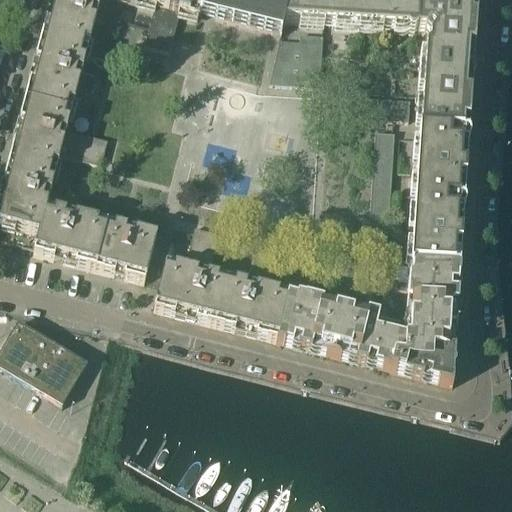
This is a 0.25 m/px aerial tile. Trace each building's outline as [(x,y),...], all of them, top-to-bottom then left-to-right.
[(85,56),(99,0),(49,0),(49,4),(54,5),(49,26),(43,24),(39,43),(85,56)] [(138,0),(137,6),(153,10),(142,50),(167,57),(178,16),(197,21),(197,19),(200,20),(200,18),(199,18),(203,0),(138,0)] [(250,33),(258,0),(203,0),(199,18),(200,18),(200,20),(207,22),(250,33)] [(288,0),(258,0),(250,33),(278,39),(281,27),(288,0)] [(354,0),(288,0),(281,27),(353,31),(354,0)] [(426,0),(354,0),(353,31),(405,35),(407,38),(412,38),(415,36),(423,36),(424,36),(426,0)] [(475,0),(426,0),(424,36),(428,33),(431,36),(427,41),(427,49),(423,52),(422,72),(471,74),(475,0)] [(321,41),(298,40),(297,47),(277,45),(267,89),(317,93),(321,41)] [(85,56),(39,43),(33,64),(38,65),(33,86),(28,85),(23,103),(70,115),(85,56)] [(471,74),(422,72),(418,132),(417,135),(466,137),(471,74)] [(84,78),(81,86),(91,89),(93,81),(84,78)] [(408,106),(356,102),(355,123),(406,126),(408,106)] [(70,115),(23,103),(17,125),(22,126),(17,147),(12,146),(7,166),(53,178),(58,160),(99,171),(105,146),(65,135),(70,115)] [(466,137),(417,135),(413,203),(462,206),(466,137)] [(373,137),(366,257),(385,258),(392,139),(390,139),(373,137)] [(53,178),(7,166),(2,186),(7,187),(1,208),(0,207),(0,229),(36,239),(37,240),(44,213),(53,178)] [(462,206),(413,203),(409,270),(410,269),(457,272),(462,206)] [(95,226),(44,213),(37,240),(36,239),(31,259),(52,264),(54,256),(63,259),(62,262),(74,265),(72,270),(84,273),(95,226)] [(142,288),(154,241),(95,226),(84,273),(112,280),(114,272),(123,274),(121,282),(142,288)] [(184,264),(166,260),(151,315),(172,320),(174,315),(195,321),(193,326),(215,331),(226,284),(207,279),(217,239),(192,232),(184,264)] [(253,248),(249,263),(242,288),(226,284),(215,331),(233,336),(234,331),(255,336),(254,341),(273,346),(274,346),(286,299),(267,295),(278,254),(253,248)] [(457,272),(410,269),(409,270),(408,287),(406,287),(382,285),(381,293),(406,295),(403,326),(454,330),(454,316),(447,315),(448,308),(450,308),(451,296),(448,296),(449,289),(456,290),(457,272)] [(330,360),(342,311),(327,308),(332,286),(324,284),(318,305),(311,303),(316,282),(308,280),(303,301),(286,297),(286,299),(274,346),(291,350),(292,343),(299,345),(297,352),(309,355),(311,348),(318,350),(316,357),(330,360)] [(364,294),(359,315),(342,311),(330,360),(346,364),(348,357),(355,359),(353,366),(365,369),(367,362),(373,363),(371,371),(387,374),(391,359),(401,360),(403,326),(383,321),(388,300),(380,298),(375,319),(367,317),(372,296),(364,294)] [(454,330),(403,326),(401,360),(391,359),(387,374),(421,383),(422,376),(429,377),(427,384),(450,390),(451,364),(444,363),(445,347),(452,347),(454,330)] [(0,376),(60,412),(63,407),(61,406),(80,374),(82,375),(85,370),(15,328),(12,333),(14,334),(0,358),(0,376)]
